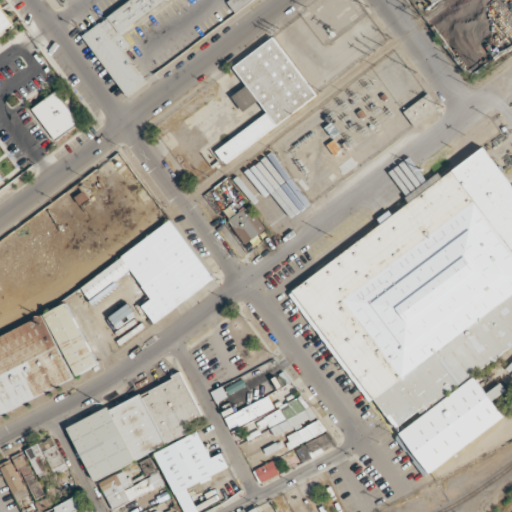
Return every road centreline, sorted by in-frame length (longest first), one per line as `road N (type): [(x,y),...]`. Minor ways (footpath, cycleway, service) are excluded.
road 1 (residential): [(511,76),(173,337),(0,440)]
road 2 (residential): [(0,219),(286,0)]
road 3 (residential): [(244,284),(33,0)]
road 4 (residential): [(244,284),(402,496)]
road 5 (residential): [(173,337),(256,497)]
road 6 (residential): [(228,511),(360,441)]
road 7 (residential): [(386,0),(471,111)]
